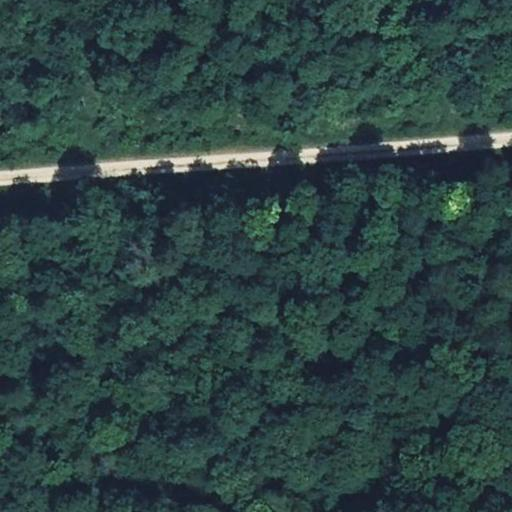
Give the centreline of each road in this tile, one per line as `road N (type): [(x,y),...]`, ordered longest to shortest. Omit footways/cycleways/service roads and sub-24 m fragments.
road 1 (track): [(0,177),(511,141)]
road 2 (track): [(18,176),(43,511)]
